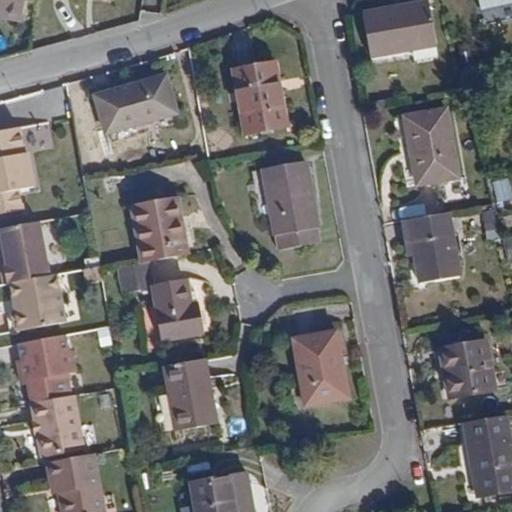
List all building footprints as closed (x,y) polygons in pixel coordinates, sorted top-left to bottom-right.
[(0,0),(0,17),(20,20),(22,0),(0,0)] [(511,0),(479,0),(482,11),(511,4),(511,0)] [(371,57),(438,46),(430,2),(364,14),(371,57)] [(246,134),(288,127),(277,64),(235,71),(246,134)] [(143,124),(179,113),(167,77),(98,97),(108,131),(142,120),(143,124)] [(416,186),(462,178),(449,110),(403,118),(416,186)] [(0,129),(0,220),(28,214),(23,194),(40,191),(24,124),(0,129)] [(219,127),(210,142),(226,152),(235,136),(219,127)] [(279,251),(321,243),(307,162),(265,170),(279,251)] [(499,202),(511,198),(511,188),(509,178),(494,182),(499,202)] [(186,255),(192,254),(181,198),(176,199),(186,255)] [(150,262),(186,255),(176,199),(133,207),(143,263),(150,262)] [(421,284),(462,277),(450,214),(409,222),(421,284)] [(53,277),(43,223),(0,230),(0,237),(9,284),(13,284),(53,277)] [(126,295),(155,289),(150,262),(143,263),(121,267),(126,295)] [(53,277),(13,284),(17,310),(15,317),(17,326),(21,332),(68,323),(60,275),(53,277)] [(188,298),(191,297),(188,282),(155,289),(164,341),(204,334),(199,305),(189,306),(188,298)] [(15,317),(17,310),(9,312),(13,333),(21,332),(17,326),(15,317)] [(308,405),(349,397),(337,332),(296,340),(308,405)] [(70,374),(78,373),(75,351),(70,352),(67,336),(22,345),(25,360),(19,361),(22,377),(29,376),(31,384),(34,404),(74,397),(70,374)] [(450,398),(496,391),(487,343),(442,351),(450,398)] [(178,433),(218,425),(206,360),(166,367),(178,433)] [(24,386),(31,384),(29,376),(22,377),(24,386)] [(44,459),(86,451),(76,396),(74,397),(34,404),(44,459)] [(480,499),(511,493),(511,447),(506,417),(466,424),(480,499)] [(64,511),(105,511),(96,455),(49,464),(52,483),(59,482),(61,494),(64,511)] [(197,511),(253,511),(247,474),(193,484),(197,511)] [(54,495),(61,494),(59,482),(52,483),(54,495)]
